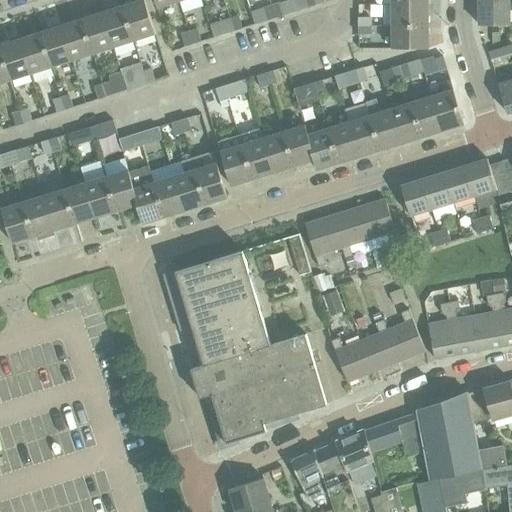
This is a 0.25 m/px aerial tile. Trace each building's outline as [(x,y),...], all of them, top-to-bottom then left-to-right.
[(145,0),(143,0),(123,6),(134,41),(156,34),(145,0)] [(180,1),(179,0),(155,0),(158,8),(180,1)] [(297,12),(292,0),(290,0),(272,6),(276,18),(297,12)] [(292,0),(297,12),(317,5),(315,0),(292,0)] [(510,0),(494,0),(480,0),(480,27),(511,26),(510,0)] [(393,25),(429,26),(429,4),(392,4),(393,25)] [(123,6),(103,13),(114,48),(134,41),(123,6)] [(276,18),(272,6),(252,12),(256,24),(276,18)] [(103,13),(82,20),(93,54),(114,48),(103,13)] [(231,19),(235,31),(244,29),(240,16),(231,19)] [(373,17),(359,18),(359,26),(373,26),(373,17)] [(235,31),(231,19),(212,25),(216,38),(235,31)] [(82,20),(62,26),(73,61),(93,54),(82,20)] [(429,26),(393,25),(393,35),(393,48),(429,48),(429,26)] [(62,26),(41,33),(52,68),(73,61),(62,26)] [(373,26),(359,26),(359,35),(373,35),(373,26)] [(190,32),(194,44),(202,42),(199,30),(190,32)] [(194,44),(190,32),(182,35),(186,47),(194,44)] [(41,33),(21,40),(32,74),(52,68),(41,33)] [(21,40),(0,46),(11,81),(32,74),(21,40)] [(0,84),(11,81),(0,46),(0,84)] [(490,53),(492,60),(501,57),(498,50),(490,53)] [(444,56),(436,59),(439,72),(448,69),(444,56)] [(410,63),(400,66),(404,79),(413,76),(410,63)] [(404,79),(400,66),(393,68),(397,81),(404,79)] [(153,68),(144,71),(148,84),(157,81),(153,68)] [(365,68),(356,70),(360,83),(369,80),(365,68)] [(360,83),(356,70),(335,77),(339,89),(360,83)] [(148,84),(144,71),(137,73),(141,86),(148,84)] [(275,71),(266,74),(270,87),(279,84),(275,71)] [(270,87),(266,74),(259,76),(263,89),(270,87)] [(112,82),(103,85),(107,97),(128,90),(123,76),(111,80),(112,82)] [(324,80),(315,83),(319,96),(328,93),(324,80)] [(511,113),(511,80),(500,85),(509,114),(511,113)] [(319,96),(315,83),(296,89),(300,102),(319,96)] [(233,84),(225,86),(229,99),(237,96),(233,84)] [(107,97),(103,85),(83,91),(87,104),(107,97)] [(229,99),(225,86),(217,89),(221,101),(229,99)] [(454,90),(432,97),(443,131),(465,124),(454,90)] [(71,95),(62,98),(66,110),(75,107),(71,95)] [(432,97),(412,103),(422,138),(443,131),(432,97)] [(66,110),(62,98),(54,100),(58,113),(66,110)] [(366,102),(370,116),(381,150),(402,144),(391,109),(381,113),(377,99),(366,102)] [(412,103),(391,109),(402,144),(422,138),(412,103)] [(30,109),(21,112),(25,124),(34,121),(30,109)] [(25,124),(21,112),(13,114),(17,126),(25,124)] [(370,116),(350,122),(360,157),(381,150),(370,116)] [(189,118),(181,121),(184,134),(194,131),(190,118),(189,118)] [(177,136),(184,134),(181,121),(173,123),(177,136)] [(350,122),(329,129),(340,163),(360,157),(350,122)] [(101,125),(91,127),(95,141),(105,138),(101,125)] [(306,125),(284,132),(295,167),(315,161),(316,160),(308,135),(309,135),(306,125)] [(95,141),(91,127),(83,130),(87,143),(95,141)] [(160,127),(139,134),(143,146),(164,140),(160,127)] [(254,180),(274,173),(263,139),(265,138),(261,128),(240,135),(254,180)] [(329,129),(309,135),(308,135),(316,160),(315,161),(317,170),(340,163),(329,129)] [(263,139),(274,173),(295,167),(284,132),(265,138),(263,139)] [(143,146),(139,134),(120,140),(123,152),(143,146)] [(254,180),(240,135),(218,142),(232,186),(254,180)] [(59,137),(50,140),(54,153),(63,150),(59,137)] [(54,153),(50,140),(42,142),(46,156),(54,153)] [(9,153),(13,166),(21,163),(21,161),(33,157),(30,146),(17,150),(9,153)] [(0,170),(13,166),(9,153),(0,155),(0,170)] [(202,156),(192,159),(206,205),(228,198),(217,164),(206,167),(202,156)] [(185,173),(175,177),(186,211),(206,205),(192,159),(182,162),(185,173)] [(488,159),(445,173),(454,203),(497,189),(490,165),(488,159)] [(511,183),(506,160),(490,165),(497,189),(500,198),(502,209),(511,206),(511,183)] [(172,166),(151,172),(154,183),(165,217),(186,211),(175,177),(172,166)] [(149,167),(130,173),(135,189),(134,189),(139,205),(138,205),(144,224),(165,217),(154,183),(149,167)] [(129,170),(107,177),(118,211),(138,205),(139,205),(134,189),(135,189),(130,173),(129,170)] [(454,203),(445,173),(402,186),(411,216),(454,203)] [(107,177),(86,183),(97,218),(118,211),(107,177)] [(86,183),(66,190),(77,224),(97,218),(86,183)] [(21,193),(24,202),(35,237),(45,234),(47,237),(55,235),(54,231),(56,231),(45,196),(36,199),(33,189),(21,193)] [(66,190),(45,196),(56,231),(77,224),(66,190)] [(386,199),(359,208),(369,239),(388,233),(391,244),(399,242),(386,199)] [(35,237),(24,202),(2,209),(13,244),(35,237)] [(359,208),(333,216),(343,248),(346,258),(354,256),(351,245),(369,239),(359,208)] [(343,248),(333,216),(306,224),(319,267),(328,264),(325,253),(343,248)] [(474,221),(478,234),(494,228),(490,216),(474,221)] [(431,235),(435,247),(452,242),(448,230),(431,235)] [(290,238),(301,276),(313,272),(301,234),(290,238)] [(245,251),(178,271),(200,346),(205,364),(192,368),(201,398),(213,394),(228,443),(267,431),(264,423),(328,405),(307,334),(272,344),(245,251)] [(325,274),(314,277),(319,292),(335,288),(333,282),(331,275),(326,277),(325,274)] [(338,290),(324,295),(332,317),(346,312),(338,290)] [(505,293),(496,294),(506,346),(511,345),(511,309),(504,311),(503,306),(506,303),(505,293)] [(494,313),(476,316),(482,350),(506,346),(496,294),(487,296),(489,306),(493,308),(494,313)] [(459,301),(450,303),(459,355),(482,350),(476,316),(458,319),(457,315),(460,311),(461,311),(459,301)] [(459,355),(450,303),(441,304),(443,314),(447,317),(448,321),(429,324),(436,359),(459,355)] [(406,323),(388,330),(401,361),(426,352),(410,310),(402,313),(406,323)] [(380,333),(362,340),(375,372),(401,361),(388,330),(384,320),(376,323),(380,333)] [(375,372),(362,340),(344,347),(340,337),(332,341),(348,382),(375,372)] [(109,389),(129,384),(126,374),(107,379),(109,389)] [(484,389),(469,393),(475,423),(493,419),(493,421),(499,419),(511,415),(511,380),(486,388),(484,389)] [(398,418),(366,430),(370,447),(403,435),(410,456),(425,451),(430,481),(441,478),(483,470),(508,466),(504,445),(480,450),(475,423),(469,393),(417,411),(398,418)] [(326,447),(337,480),(348,476),(346,472),(374,461),(370,449),(366,432),(366,430),(336,442),(336,443),(326,447)] [(359,511),(348,476),(337,480),(326,447),(316,452),(328,489),(335,511),(334,511),(404,511),(397,488),(382,492),(383,496),(372,499),(376,511),(359,511)] [(308,497),(328,489),(315,451),(293,461),(304,488),(308,497)] [(511,511),(511,465),(508,466),(483,470),(486,488),(508,486),(510,511),(511,511)] [(486,488),(483,470),(441,478),(447,511),(469,511),(465,493),(486,490),(486,488)] [(230,489),(235,506),(269,495),(264,478),(230,489)] [(447,511),(441,478),(430,481),(417,484),(423,511),(447,511)] [(235,506),(236,511),(270,511),(274,511),(269,495),(235,506)]
